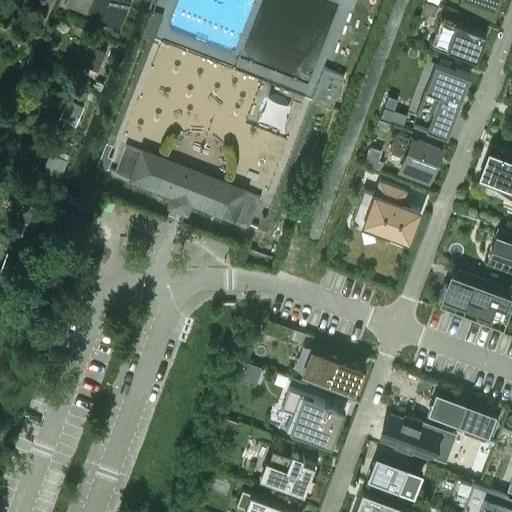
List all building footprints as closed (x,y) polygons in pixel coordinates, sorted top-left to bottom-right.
[(120,27),(129,0),(91,0),(86,14),(120,27)] [(425,0),(420,13),(426,16),(427,12),(433,14),(437,5),(425,0)] [(462,0),(494,16),(498,0),(462,0)] [(157,14),(150,12),(141,35),(146,37),(97,165),(107,169),(111,158),(107,156),(154,37),(162,17),(161,16),(163,12),(158,11),(157,14)] [(485,30),(441,13),(431,40),(476,56),(485,30)] [(97,70),(105,50),(89,43),(81,64),(97,70)] [(447,133),(469,73),(435,60),(434,61),(437,62),(428,86),(425,85),(425,86),(429,88),(417,120),(414,119),(413,120),(447,133)] [(261,215),(257,227),(267,231),(317,103),(318,101),(323,103),(331,106),(343,74),(324,67),(320,79),(265,217),(261,215)] [(389,94),(381,115),(389,118),(393,108),(397,97),(389,94)] [(75,124),(83,104),(67,97),(58,117),(75,124)] [(393,108),(389,118),(403,123),(406,113),(393,108)] [(380,118),(378,124),(388,128),(390,122),(380,118)] [(439,147),(396,131),(389,150),(404,155),(399,169),(427,179),(439,147)] [(370,145),(364,161),(378,166),(380,160),(376,158),(380,149),(370,145)] [(142,152),(126,146),(115,172),(174,195),(173,199),(189,205),(190,201),(249,224),(251,219),(259,198),(243,191),(241,195),(198,179),(200,175),(185,169),(183,173),(141,156),(142,152)] [(511,155),(489,147),(479,173),(482,174),(482,172),(498,178),(498,180),(511,185),(511,155)] [(59,174),(67,157),(50,150),(43,168),(59,174)] [(418,210),(419,208),(417,207),(400,201),(405,188),(379,178),(374,191),(364,187),(362,186),(362,188),(352,215),(351,217),(353,217),(362,221),(364,222),(406,237),(408,238),(408,236),(418,209),(418,210)] [(35,225),(42,209),(26,203),(20,219),(35,225)] [(495,230),(488,248),(511,256),(511,229),(501,225),(499,231),(495,230)] [(248,247),(245,256),(269,264),(272,255),(248,247)] [(0,279),(12,285),(23,258),(6,250),(0,265),(0,279)] [(500,288),(502,282),(457,265),(454,273),(459,275),(457,282),(446,278),(446,280),(444,280),(437,296),(454,302),(455,300),(465,304),(465,303),(468,295),(479,299),(475,309),(475,310),(490,316),(495,302),(505,306),(510,292),(500,288)] [(268,317),(263,330),(288,339),(288,337),(301,342),(305,331),(268,317)] [(303,340),(293,366),(340,384),(350,357),(303,340)] [(344,406),(336,403),(335,402),(334,400),(333,399),(331,399),(330,398),(328,398),(327,398),(325,398),(324,399),(288,385),(281,406),(291,410),(285,426),(330,443),(341,415),(344,406)] [(431,409),(429,413),(452,422),(453,418),(458,419),(486,430),(486,431),(487,431),(488,430),(491,432),(497,418),(493,416),(495,410),(494,410),(493,411),(466,400),(438,390),(431,409)] [(390,412),(381,435),(443,458),(453,430),(406,412),(404,418),(390,412)] [(468,427),(466,433),(493,443),(495,437),(468,427)] [(417,466),(401,460),(404,453),(381,445),(378,451),(375,450),(371,460),(366,474),(408,490),(417,466)] [(311,476),(316,463),(301,457),(303,453),(291,448),(289,453),(282,450),(282,449),(278,447),(277,449),(272,447),(268,458),(265,457),(259,474),(274,480),(310,493),(316,478),(311,476)] [(511,511),(511,496),(472,481),(462,508),(473,511),(511,511)] [(242,487),(236,502),(244,505),(240,511),(300,511),(302,509),(242,487)] [(351,511),(426,511),(427,511),(361,487),(351,511)]
